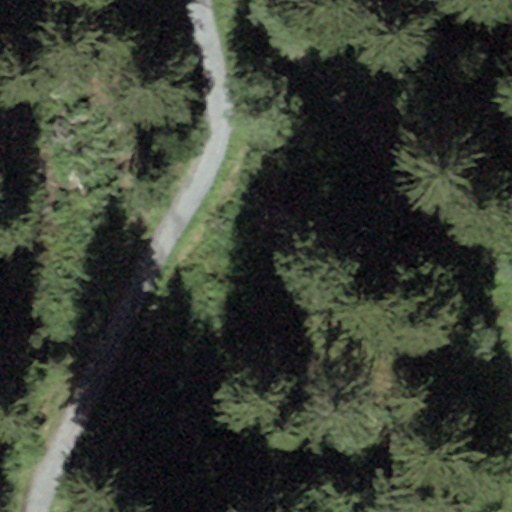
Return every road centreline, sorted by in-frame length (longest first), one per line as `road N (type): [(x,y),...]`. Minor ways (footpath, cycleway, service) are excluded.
road 1 (track): [(56,511),(74,427),(204,154),(224,52),(183,0)]
road 2 (track): [(224,52),(305,77),(491,277),(511,275)]
